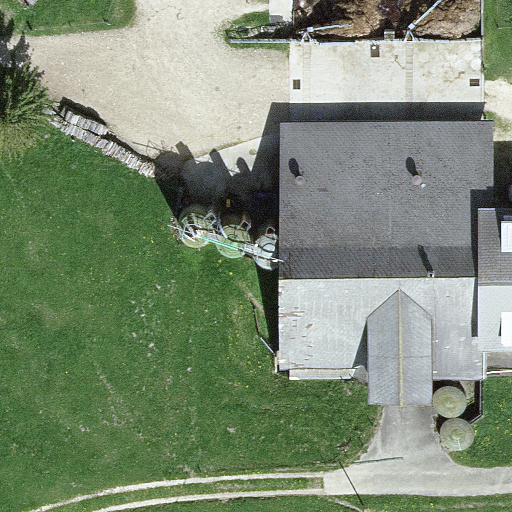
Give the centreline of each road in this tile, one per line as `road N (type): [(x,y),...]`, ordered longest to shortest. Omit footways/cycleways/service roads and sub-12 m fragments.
road 1 (track): [(69,511),(124,495),(511,475)]
road 2 (track): [(474,91),(280,0)]
road 3 (track): [(170,0),(136,31),(0,46)]
